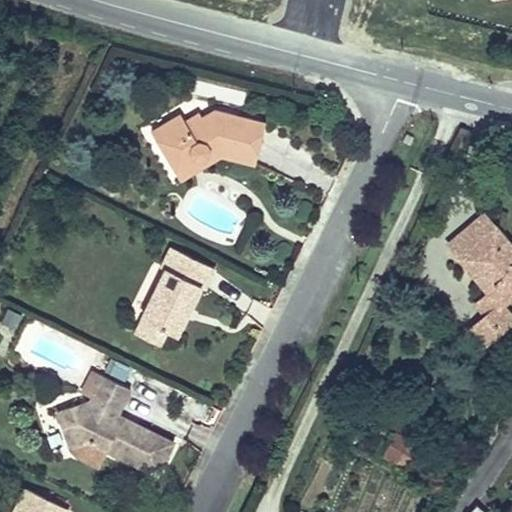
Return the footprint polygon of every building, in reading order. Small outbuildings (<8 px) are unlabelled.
[(209,153),(221,156),(255,164),(265,121),(215,109),(202,116),(199,112),(185,120),(180,113),(161,124),(168,137),(159,143),(174,168),(193,157),(194,158),(202,161),(209,156),(209,153)] [(151,130),(159,143),(168,137),(161,124),(151,130)] [(407,133),(403,141),(410,145),(414,137),(407,133)] [(181,180),(221,156),(209,153),(209,156),(202,161),(194,158),(193,157),(174,168),(181,180)] [(483,271),(476,277),(489,292),(475,304),(486,316),(468,331),(481,347),(511,320),(511,316),(502,304),(511,295),(511,247),(484,215),(449,245),(462,260),(468,254),(483,271)] [(184,308),(188,310),(200,286),(207,289),(217,269),(174,248),(164,268),(166,269),(143,318),(167,331),(176,335),(186,315),(182,313),(184,308)] [(462,260),(476,277),(483,271),(468,254),(462,260)] [(161,343),(167,331),(143,318),(137,331),(161,343)] [(103,374),(124,383),(132,366),(111,356),(103,374)] [(120,422),(117,415),(130,389),(92,371),(82,392),(92,397),(90,401),(58,412),(71,448),(75,456),(99,468),(107,451),(157,475),(173,442),(136,423),(128,426),(120,422)] [(136,423),(117,415),(120,422),(128,426),(136,423)] [(408,464),(414,439),(389,434),(383,458),(408,464)] [(66,511),(68,509),(26,487),(13,511),(66,511)] [(511,511),(511,500),(501,511),(486,511),(477,502),(466,511),(511,511)]
